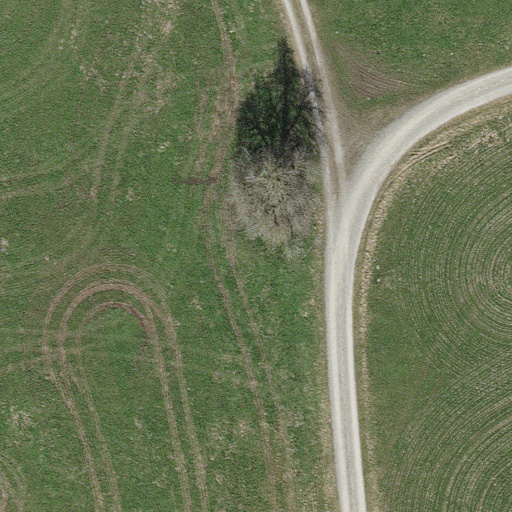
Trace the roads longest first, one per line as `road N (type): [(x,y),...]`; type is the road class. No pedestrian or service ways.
road 1 (track): [(360,511),(335,184),(436,106),(511,83)]
road 2 (track): [(335,184),(277,0)]
